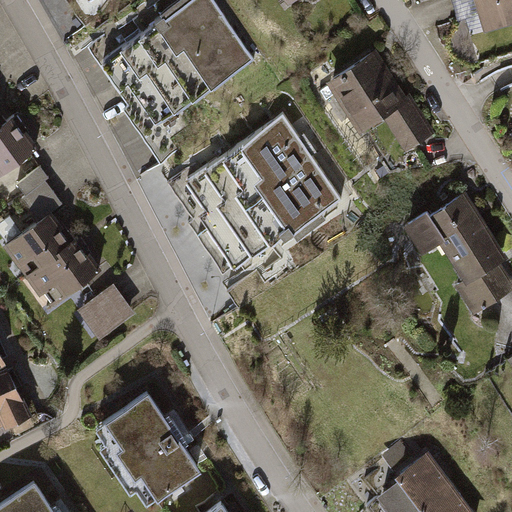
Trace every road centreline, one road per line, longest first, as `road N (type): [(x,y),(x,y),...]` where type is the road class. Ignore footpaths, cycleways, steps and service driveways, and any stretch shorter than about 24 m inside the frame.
road 1 (residential): [(300,511),(231,404),(12,0)]
road 2 (residential): [(377,0),(511,205)]
